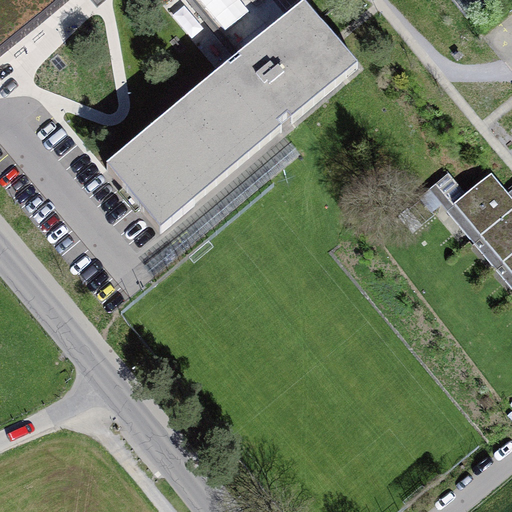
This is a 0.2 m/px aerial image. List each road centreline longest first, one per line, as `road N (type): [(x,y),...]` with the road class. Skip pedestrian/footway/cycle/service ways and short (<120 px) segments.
road 1 (tertiary): [(0,252),(110,384)]
road 2 (tertiary): [(110,384),(209,511)]
road 3 (track): [(168,511),(75,403)]
road 4 (unclassified): [(110,384),(0,440)]
